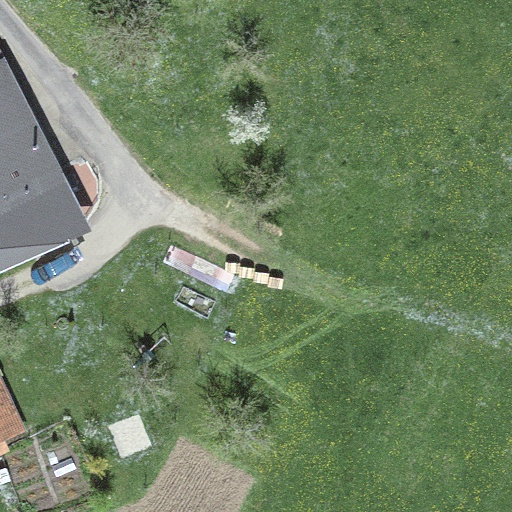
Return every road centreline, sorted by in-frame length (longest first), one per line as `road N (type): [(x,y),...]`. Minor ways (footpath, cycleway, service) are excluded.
road 1 (track): [(132,204),(511,347)]
road 2 (track): [(0,301),(116,261),(132,204),(55,88),(0,25)]
